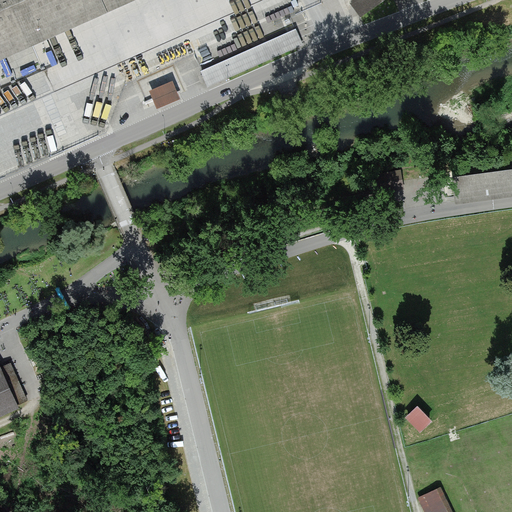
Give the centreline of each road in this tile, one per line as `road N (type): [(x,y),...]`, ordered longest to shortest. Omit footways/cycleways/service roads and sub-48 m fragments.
road 1 (residential): [(453,0),(0,191)]
road 2 (track): [(511,200),(306,243),(195,280),(168,300)]
road 3 (track): [(168,300),(220,511)]
road 4 (track): [(97,150),(168,300)]
